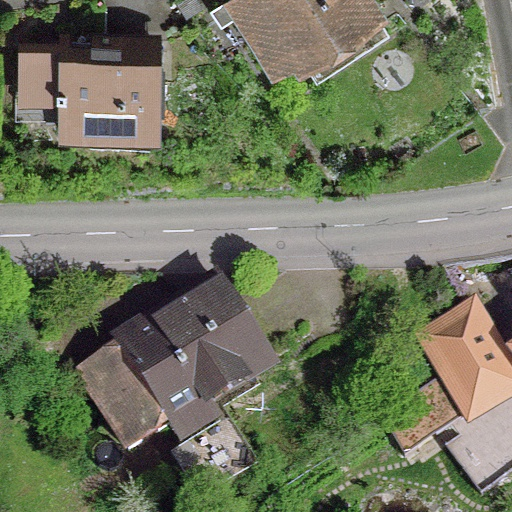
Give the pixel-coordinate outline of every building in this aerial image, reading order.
[(298,59),(372,10),(365,0),(223,0),(225,2),(208,13),(217,27),(234,16),(271,72),(296,56),(298,59)] [(151,136),(152,33),(60,33),(59,91),(53,91),(53,98),(59,98),(59,135),(151,136)] [(257,349),(217,287),(121,349),(115,339),(110,342),(115,350),(75,375),(124,454),(165,428),(171,438),(209,414),(202,403),(266,363),(257,349)] [(444,390),(493,362),(464,310),(414,338),(444,390)] [(511,370),(461,407),(476,427),(444,450),(477,495),(511,469),(511,370)] [(200,505),(251,473),(222,428),(172,460),(200,505)]
